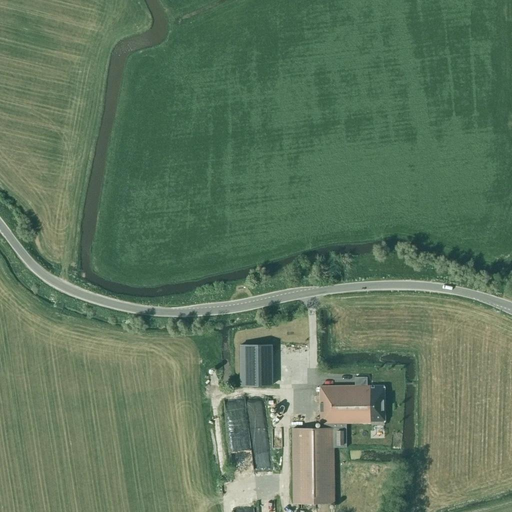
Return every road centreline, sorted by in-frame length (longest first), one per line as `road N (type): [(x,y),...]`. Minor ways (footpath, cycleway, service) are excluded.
road 1 (tertiary): [(511,308),(408,285),(339,288),(212,311),(137,310),(50,281),(0,225)]
road 2 (track): [(313,415),(287,416),(285,479),(225,499),(227,511)]
